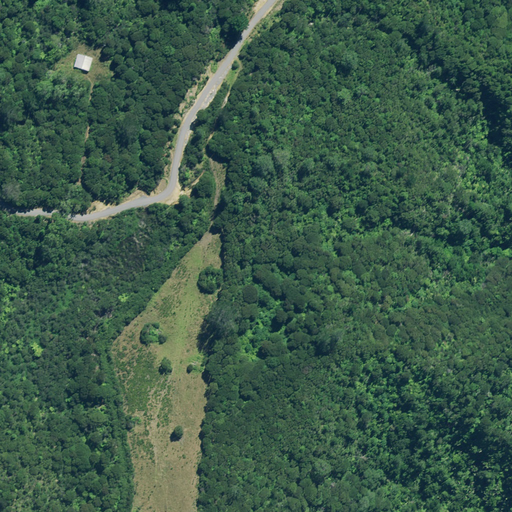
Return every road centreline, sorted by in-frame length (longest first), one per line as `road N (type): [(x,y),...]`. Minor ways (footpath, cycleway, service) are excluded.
road 1 (track): [(217,75),(226,102),(212,131),(218,197),(162,365),(165,404),(151,425),(159,484),(153,511)]
road 2 (track): [(272,0),(226,71),(167,79),(41,182),(0,194)]
